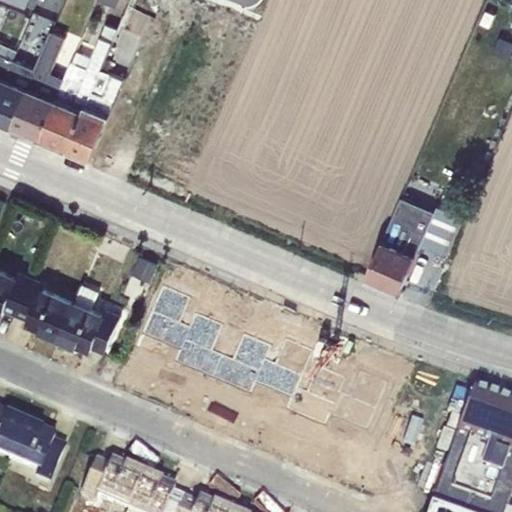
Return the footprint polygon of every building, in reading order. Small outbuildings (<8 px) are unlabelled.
[(37,133),(69,147),(108,57),(121,27),(107,22),(93,55),(78,50),(66,78),(61,76),(37,133)] [(14,123),(37,133),(61,76),(52,72),(67,36),(53,30),(37,68),(14,123)] [(0,51),(14,58),(19,48),(0,39),(0,51)] [(0,91),(14,58),(0,51),(0,91)] [(69,147),(92,156),(126,78),(108,70),(113,60),(108,57),(69,147)] [(0,91),(0,116),(14,123),(37,68),(14,58),(0,91)] [(372,270),(369,276),(401,290),(408,274),(434,210),(403,197),(372,270)] [(140,255),(133,273),(151,281),(159,263),(140,255)] [(0,266),(0,310),(4,312),(6,306),(18,311),(32,280),(0,266)] [(32,280),(18,311),(31,317),(28,322),(60,336),(74,302),(76,299),(32,280)] [(74,302),(60,336),(91,350),(94,344),(107,350),(123,313),(107,306),(105,311),(93,306),(100,290),(83,282),(76,299),(74,302)] [(225,286),(213,313),(232,322),(244,294),(225,286)] [(180,387),(198,346),(152,327),(137,363),(150,368),(148,374),(180,387)] [(319,334),(312,348),(330,355),(336,340),(319,334)] [(198,346),(180,387),(211,401),(214,395),(226,401),(242,365),(249,347),(241,344),(234,362),(198,346)] [(370,355),(363,371),(378,377),(384,362),(370,355)] [(242,365),(226,401),(238,406),(236,412),(268,425),(284,388),(254,375),(256,371),(242,365)] [(284,388),(268,425),(299,439),(301,433),(314,439),(329,402),(337,384),(330,381),(325,392),(318,389),(313,401),(284,388)] [(511,400),(474,387),(434,507),(447,511),(511,511),(506,510),(511,491),(511,400)] [(329,402),(314,439),(326,444),(324,450),(355,463),(372,424),(342,413),(344,408),(329,402)] [(0,456),(7,460),(22,423),(0,413),(0,456)] [(22,423),(7,460),(35,473),(34,477),(49,484),(64,448),(52,442),(54,437),(22,423)] [(372,424),(355,463),(387,477),(390,471),(402,477),(418,441),(372,424)] [(127,509),(142,475),(110,461),(108,466),(95,461),(79,497),(94,503),(96,498),(126,511),(127,509)] [(127,509),(126,511),(128,511),(178,511),(184,499),(171,494),(174,488),(142,475),(127,509)] [(178,511),(228,511),(198,499),(196,504),(184,499),(178,511)]
